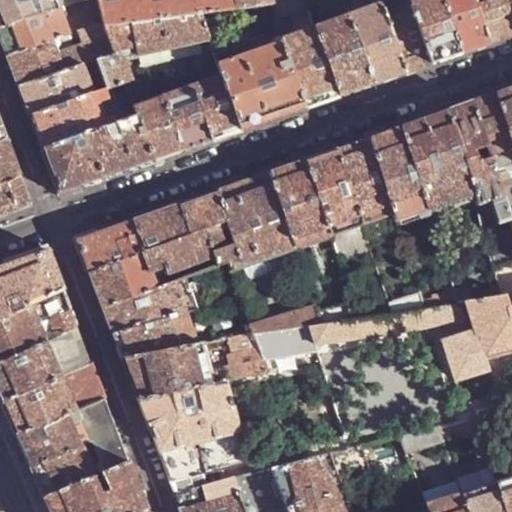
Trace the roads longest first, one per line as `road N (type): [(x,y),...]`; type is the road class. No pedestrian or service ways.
road 1 (residential): [(53,224),(511,63)]
road 2 (residential): [(53,224),(166,511)]
road 3 (residential): [(0,89),(53,224)]
